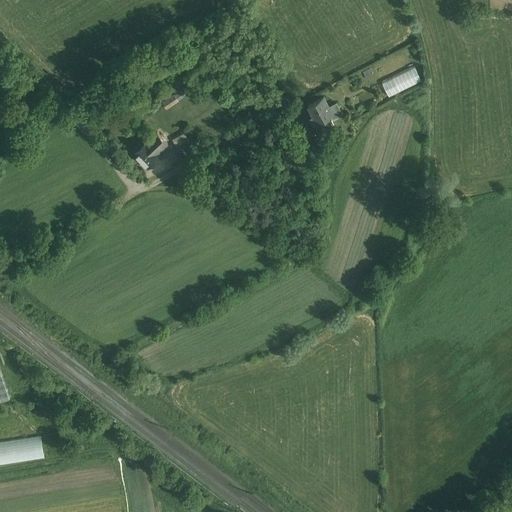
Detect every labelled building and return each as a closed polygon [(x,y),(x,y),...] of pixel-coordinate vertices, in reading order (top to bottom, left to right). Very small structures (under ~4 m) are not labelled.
[(184,68),(179,60),(173,64),(178,72),(184,68)] [(383,81),(389,95),(425,79),(419,65),(383,81)] [(177,84),(159,95),(163,101),(175,93),(179,98),(188,91),(185,86),(180,89),(177,84)] [(175,93),(163,101),(167,106),(179,98),(175,93)] [(324,96),(310,103),(308,104),(313,114),(310,116),(310,117),(314,124),(332,114),(333,114),(329,106),(324,96)] [(336,102),(329,106),(333,114),(332,114),(334,117),(342,113),(338,106),(336,102)] [(332,120),(316,128),(320,136),(336,128),(332,120)] [(157,132),(134,153),(136,154),(135,154),(148,167),(161,156),(158,153),(168,143),(157,132)] [(175,137),(177,144),(190,138),(187,132),(175,137)] [(176,150),(167,155),(170,160),(179,155),(176,150)] [(179,156),(170,161),(173,166),(182,161),(179,156)] [(45,435),(0,441),(0,463),(48,457),(45,435)]
